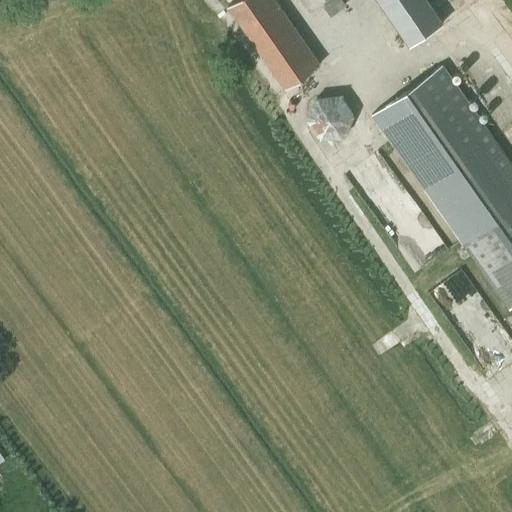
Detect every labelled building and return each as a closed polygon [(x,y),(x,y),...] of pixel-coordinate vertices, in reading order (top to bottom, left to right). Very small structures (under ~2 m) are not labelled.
[(319,63),(275,0),(231,0),(227,3),(284,87),(319,63)] [(302,0),(310,11),(325,0),(302,0)] [(378,0),(409,45),(442,22),(427,0),(378,0)] [(511,307),(511,165),(481,122),(441,64),(370,114),(508,310),(511,307)] [(316,97),(306,119),(319,139),(344,137),(354,115),(340,95),(316,97)]
